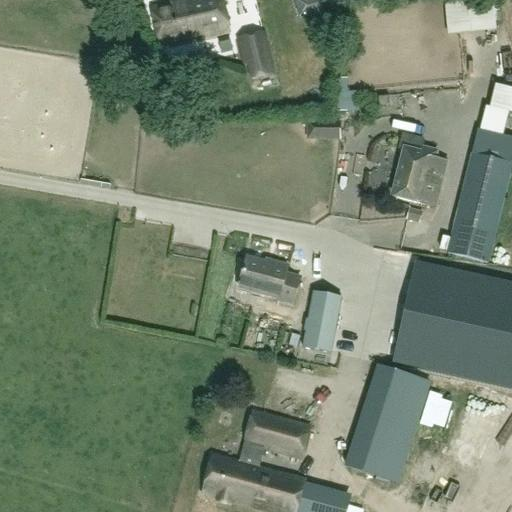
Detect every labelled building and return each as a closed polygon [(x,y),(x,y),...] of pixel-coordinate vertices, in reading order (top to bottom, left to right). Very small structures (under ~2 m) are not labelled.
[(191,0),(151,9),(159,46),(228,31),(220,0),(191,0)] [(490,0),(440,0),(441,25),(491,23),(490,0)] [(235,30),(235,34),(221,37),(229,71),(248,66),(252,82),(273,77),(267,52),(277,50),(273,30),(263,32),(261,24),(235,30)] [(340,75),(328,75),(328,105),(340,105),(340,75)] [(313,124),(313,137),(331,136),(331,124),(328,124),(328,118),(313,118),(313,124)] [(415,204),(435,209),(446,162),(432,159),(433,152),(421,148),(419,156),(404,152),(393,199),(415,204)] [(487,264),(511,165),(470,155),(447,254),(487,264)] [(201,228),(197,244),(209,247),(214,232),(201,228)] [(287,267),(272,263),(271,265),(246,258),(238,289),(277,300),(277,301),(292,306),(299,279),(285,275),(287,267)] [(511,286),(403,262),(381,359),(511,388),(511,286)] [(341,298),(313,292),(302,349),(330,354),(341,298)] [(127,314),(126,324),(143,325),(143,314),(127,314)] [(376,368),(345,465),(345,467),(396,484),(428,384),(376,368)] [(490,460),(508,416),(494,411),(499,398),(471,386),(436,469),(448,474),(451,465),(472,474),(480,456),(490,460)] [(347,511),(353,495),(304,482),(258,469),(263,450),(301,460),(310,429),(252,413),(238,463),(211,456),(200,495),(217,499),(216,503),(229,507),(230,503),(262,511),(347,511)]
